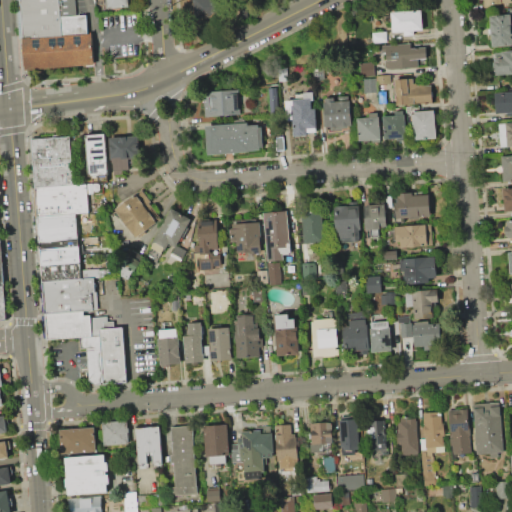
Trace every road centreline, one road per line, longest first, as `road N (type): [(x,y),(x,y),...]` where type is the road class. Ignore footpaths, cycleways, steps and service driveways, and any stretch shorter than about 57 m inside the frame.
road 1 (tertiary): [(9,109),(40,511)]
road 2 (residential): [(450,0),(480,374)]
road 3 (residential): [(162,399),(511,371)]
road 4 (residential): [(169,128),(179,168),(207,181),(463,161)]
road 5 (primary): [(165,79),(319,0)]
